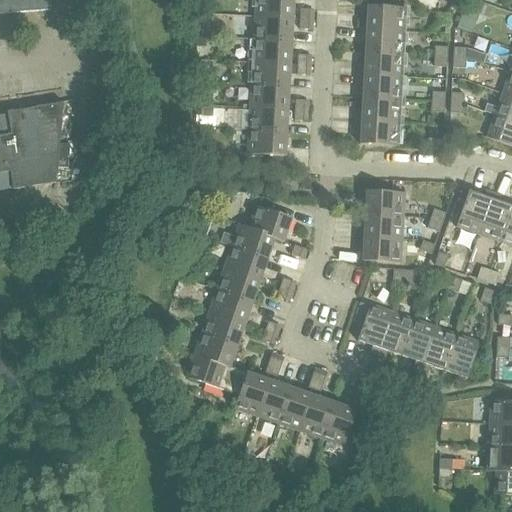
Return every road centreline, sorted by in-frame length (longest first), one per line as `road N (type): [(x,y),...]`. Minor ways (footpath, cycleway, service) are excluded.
road 1 (residential): [(356,369),(289,345),(321,253),(326,167)]
road 2 (residential): [(511,167),(472,153),(450,173),(326,167)]
road 3 (residential): [(326,167),(317,167),(327,0)]
